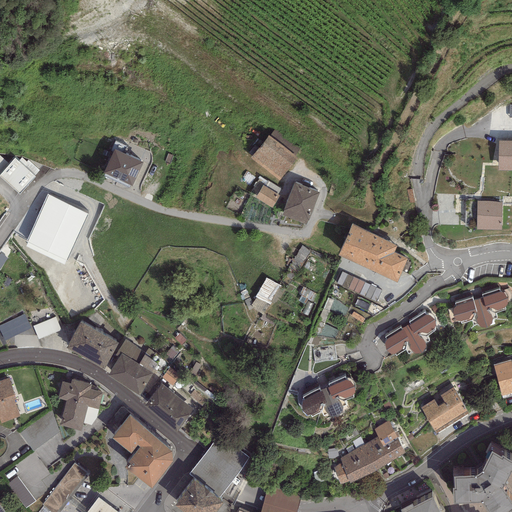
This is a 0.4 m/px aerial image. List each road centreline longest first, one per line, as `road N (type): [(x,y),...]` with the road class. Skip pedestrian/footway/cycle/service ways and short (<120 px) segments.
road 1 (unclassified): [(31,199),(49,178),(69,175),(155,209),(306,237)]
road 2 (track): [(468,0),(370,180),(370,205),(347,217)]
road 3 (residential): [(191,451),(68,361),(0,364)]
road 4 (tertiary): [(367,507),(296,508),(262,498),(191,451)]
road 5 (unclassified): [(511,415),(460,440),(367,507)]
road 6 (residential): [(416,178),(427,246),(439,263),(452,270),(511,253)]
road 7 (residential): [(31,199),(68,215),(104,297)]
